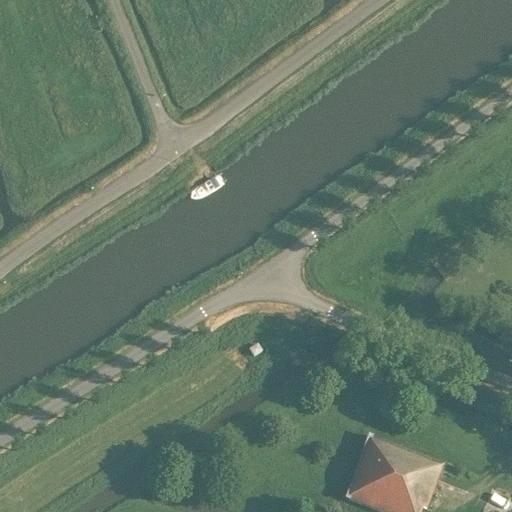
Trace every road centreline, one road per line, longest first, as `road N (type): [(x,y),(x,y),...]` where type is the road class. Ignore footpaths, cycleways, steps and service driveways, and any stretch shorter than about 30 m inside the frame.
road 1 (unclassified): [(257,276),(511,89)]
road 2 (unclassified): [(0,435),(257,276)]
road 3 (unclassified): [(511,375),(257,276)]
road 4 (unclassified): [(171,146),(373,0)]
road 5 (unclassified): [(171,146),(0,265)]
road 6 (unclassified): [(171,146),(111,0)]
